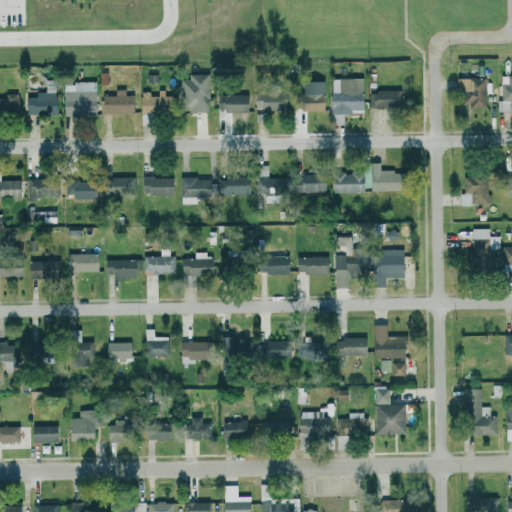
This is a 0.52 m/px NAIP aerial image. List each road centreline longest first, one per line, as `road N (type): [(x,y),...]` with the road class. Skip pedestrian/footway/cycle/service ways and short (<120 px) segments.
road 1 (residential): [(0,147),(511,137)]
road 2 (tertiary): [(0,469),(511,461)]
road 3 (residential): [(0,308),(511,300)]
road 4 (residential): [(439,511),(434,59)]
